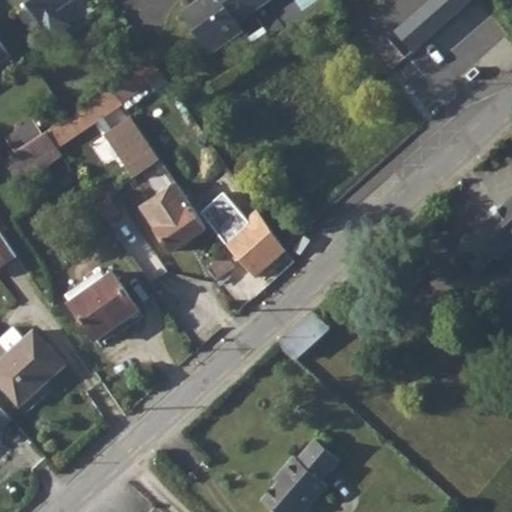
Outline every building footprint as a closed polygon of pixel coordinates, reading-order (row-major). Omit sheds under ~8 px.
[(73,0),(22,0),(28,8),(31,6),(42,21),(73,0)] [(199,0),(181,13),(211,57),(243,34),(238,26),(273,0),(199,0)] [(429,0),(393,31),(410,53),(471,0),(429,0)] [(0,61),(11,54),(0,38),(0,61)] [(440,59),(412,84),(443,118),(470,93),(440,59)] [(154,60),(113,88),(127,109),(168,81),(154,60)] [(71,116),(63,120),(74,135),(96,122),(102,130),(130,112),(127,109),(113,88),(71,116)] [(160,159),(130,112),(102,130),(132,177),(160,159)] [(34,123),(21,131),(30,143),(42,135),(34,123)] [(9,140),(17,152),(30,143),(21,131),(9,140)] [(17,152),(0,163),(0,165),(3,170),(8,167),(15,163),(24,175),(30,185),(45,175),(47,166),(63,155),(46,132),(42,135),(30,143),(17,152)] [(15,163),(8,167),(17,179),(24,175),(15,163)] [(146,211),(133,220),(146,240),(160,230),(173,251),(208,227),(177,181),(143,205),(146,211)] [(500,257),(504,254),(511,246),(511,197),(450,253),(463,269),(471,262),(480,271),(498,255),(500,257)] [(287,250),(258,207),(222,239),(255,277),(287,250)] [(133,220),(116,231),(130,251),(146,240),(133,220)] [(225,252),(207,267),(218,280),(234,267),(225,252)] [(100,268),(63,295),(99,347),(145,315),(113,271),(106,276),(100,268)] [(229,274),(219,283),(236,301),(246,291),(229,274)] [(311,314),(277,345),(294,360),(326,330),(311,314)] [(0,360),(0,383),(20,405),(65,364),(33,329),(0,360)] [(0,429),(10,419),(0,407),(0,437),(3,435),(0,431),(0,429)] [(274,485),(261,502),(272,511),(304,511),(325,489),(319,483),(337,462),(314,441),(298,459),(294,457),(271,482),(274,485)]
